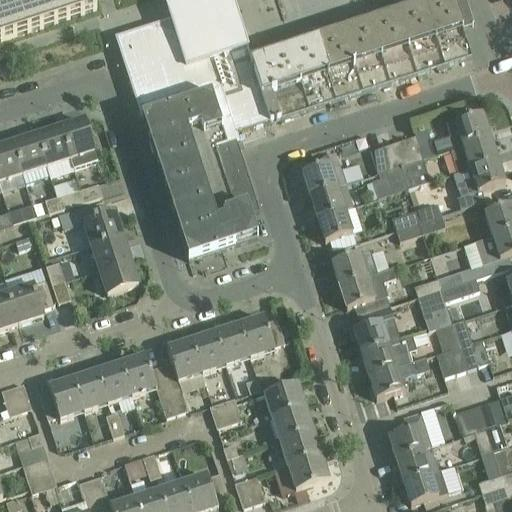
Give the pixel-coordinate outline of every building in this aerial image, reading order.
[(0,0),(0,43),(97,12),(92,0),(0,0)] [(417,79),(472,61),(452,1),(397,18),(417,79)] [(175,23),(116,42),(188,265),(259,244),(252,219),(260,216),(234,138),(270,126),(250,66),(251,66),(248,57),(248,55),(247,52),(248,52),(242,33),(240,33),(241,37),(205,48),(193,12),(174,18),(175,23)] [(390,87),(417,79),(397,18),(370,27),(390,87)] [(335,105),(390,87),(370,27),(316,45),(326,75),(325,76),(335,105)] [(282,44),(248,55),(248,57),(251,66),(250,66),(270,126),(310,114),(300,84),(299,84),(289,54),(285,55),(282,44)] [(310,114),(335,105),(325,76),(326,75),(316,45),(289,54),(299,84),(300,84),(310,114)] [(451,155),(490,142),(483,119),(447,130),(450,142),(419,152),(415,141),(403,144),(411,168),(423,164),(451,155)] [(84,124),(60,132),(74,173),(98,165),(84,124)] [(46,171),(70,163),(60,132),(36,140),(46,171)] [(22,179),(46,171),(36,140),(12,148),(22,179)] [(455,180),(498,166),(490,142),(451,155),(458,178),(454,179),(455,180)] [(430,187),(423,164),(411,168),(403,144),(392,148),(400,172),(407,194),(430,187)] [(0,186),(22,179),(12,148),(0,151),(0,186)] [(400,172),(392,148),(381,152),(389,175),(400,172)] [(381,152),(370,155),(377,179),(386,176),(389,175),(381,152)] [(310,201),(345,189),(335,158),(320,163),(322,171),(302,178),(310,201)] [(462,202),(486,195),(505,188),(498,166),(455,180),(459,193),(462,202)] [(393,198),(407,194),(400,172),(389,175),(386,176),(388,181),(393,198)] [(388,181),(372,186),(377,203),(393,198),(388,181)] [(318,225),(345,216),(353,213),(345,189),(310,201),(318,225)] [(78,210),(102,202),(99,190),(74,197),(78,210)] [(62,215),(78,210),(74,197),(58,202),(62,215)] [(49,218),(62,215),(58,202),(45,206),(49,218)] [(92,252),(123,241),(115,217),(108,219),(104,207),(79,214),(92,252)] [(493,241),(511,234),(511,208),(485,218),(493,241)] [(418,228),(441,221),(437,209),(414,216),(418,228)] [(32,210),(9,217),(13,230),(36,222),(32,210)] [(325,247),(344,241),(353,238),(345,216),(318,225),(325,247)] [(396,235),(418,228),(414,216),(392,223),(396,235)] [(8,218),(0,220),(0,233),(12,230),(8,218)] [(67,218),(59,221),(63,235),(72,232),(67,218)] [(418,228),(422,239),(444,232),(441,221),(418,228)] [(400,246),(422,239),(418,228),(396,235),(400,246)] [(511,271),(509,262),(511,260),(511,234),(493,241),(475,247),(482,269),(459,277),(437,284),(440,295),(476,284),(511,271)] [(99,275),(130,265),(123,241),(92,252),(99,275)] [(359,259),(332,268),(339,291),(367,282),(370,281),(370,280),(377,277),(370,255),(359,259)] [(130,265),(99,275),(107,300),(138,290),(130,265)] [(50,285),(63,280),(59,268),(46,272),(50,285)] [(50,285),(58,309),(71,305),(63,280),(50,285)] [(347,315),(366,309),(375,306),(367,282),(339,291),(347,315)] [(504,311),(511,308),(511,283),(507,285),(511,299),(501,303),(504,311)] [(418,303),(440,295),(437,284),(414,291),(383,302),(387,313),(390,312),(399,309),(400,309),(418,303)] [(444,307),(467,300),(480,295),(476,284),(440,295),(444,307)] [(41,315),(53,311),(54,311),(46,286),(9,298),(19,329),(44,321),(41,315)] [(0,335),(19,329),(9,298),(5,287),(0,288),(0,335)] [(451,329),(444,307),(440,295),(418,303),(422,315),(434,310),(441,332),(451,329)] [(387,313),(358,322),(361,333),(353,335),(361,358),(401,345),(390,312),(387,313)] [(250,363),(256,362),(275,355),(274,352),(285,348),(277,324),(266,327),(264,322),(239,330),(250,363)] [(470,348),(472,348),(464,324),(451,329),(459,352),(467,375),(478,372),(470,348)] [(441,332),(436,334),(444,357),(448,356),(459,352),(451,329),(441,332)] [(226,371),(250,363),(239,330),(215,337),(226,371)] [(203,378),(226,371),(215,337),(192,345),(203,378)] [(413,342),(361,358),(369,381),(412,367),(409,357),(417,355),(413,342)] [(489,368),(483,349),(482,344),(472,348),(470,348),(478,372),(489,368)] [(178,386),(203,378),(192,345),(167,353),(171,366),(161,370),(169,395),(180,392),(178,386)] [(455,379),(467,375),(459,352),(448,356),(455,379)] [(444,383),(455,379),(448,356),(444,357),(436,359),(444,383)] [(169,395),(161,370),(150,373),(146,360),(122,368),(132,401),(157,393),(158,399),(169,395)] [(412,367),(369,381),(376,405),(404,396),(399,382),(400,381),(405,383),(429,375),(425,363),(412,367)] [(122,368),(97,376),(108,409),(132,401),(122,368)] [(97,376),(73,384),(84,417),(108,409),(97,376)] [(51,397),(40,401),(48,425),(59,422),(60,425),(84,417),(73,384),(49,392),(51,397)] [(250,399),(261,395),(258,385),(246,388),(250,399)] [(306,413),(306,412),(298,388),(264,399),(272,424),(306,413)] [(31,414),(24,389),(13,393),(21,418),(31,414)] [(176,418),(187,415),(180,392),(169,395),(176,418)] [(13,393),(2,396),(10,421),(21,418),(13,393)] [(166,422),(176,418),(169,395),(158,399),(166,422)] [(511,400),(490,408),(497,432),(501,430),(511,426),(511,400)] [(242,426),(234,404),(234,403),(226,406),(212,411),(209,412),(217,434),(242,426)] [(509,453),(501,430),(497,432),(490,408),(478,411),(494,458),(504,455),(507,453),(509,453)] [(481,462),(494,458),(478,411),(467,415),(475,439),(474,439),(481,462)] [(280,448),(314,437),(306,413),(272,424),(280,448)] [(464,443),(474,439),(475,439),(467,415),(456,419),(464,443)] [(124,440),(124,439),(117,417),(111,419),(118,441),(124,440)] [(113,443),(118,441),(111,419),(106,421),(113,443)] [(431,453),(427,440),(420,421),(404,426),(407,435),(388,441),(396,465),(431,453)] [(314,437),(280,448),(288,472),(322,461),(314,437)] [(18,458),(43,450),(39,438),(14,446),(18,458)] [(231,464),(243,460),(243,459),(238,460),(234,450),(223,453),(227,465),(231,463),(231,464)] [(439,476),(431,453),(396,465),(403,488),(439,476)] [(504,455),(494,458),(504,491),(511,488),(511,476),(511,477),(504,455)] [(482,498),(504,491),(494,458),(481,462),(489,484),(479,488),(482,498)] [(161,482),(154,460),(154,459),(148,461),(156,484),(161,482)] [(243,460),(231,464),(236,477),(248,473),(243,460)] [(148,461),(143,463),(150,485),(156,484),(148,461)] [(322,461),(288,472),(296,496),(330,485),(322,461)] [(27,485),(52,477),(47,462),(22,470),(27,485)] [(120,470),(126,485),(143,479),(138,463),(120,470)] [(411,511),(448,499),(441,476),(439,476),(403,488),(411,511)] [(32,499),(57,491),(52,477),(27,485),(32,499)] [(227,504),(221,485),(219,479),(208,483),(207,479),(182,487),(190,511),(217,511),(216,507),(227,504)] [(98,508),(108,504),(101,482),(90,485),(98,508)] [(247,511),(265,506),(259,487),(257,482),(235,489),(242,511),(247,511)] [(87,511),(98,508),(90,485),(80,488),(87,511)] [(163,511),(190,511),(182,487),(158,495),(163,511)] [(486,510),(508,503),(504,491),(482,498),(486,510)] [(163,511),(158,495),(135,503),(137,511),(163,511)] [(137,511),(135,503),(110,511),(108,504),(98,508),(98,511),(137,511)]
